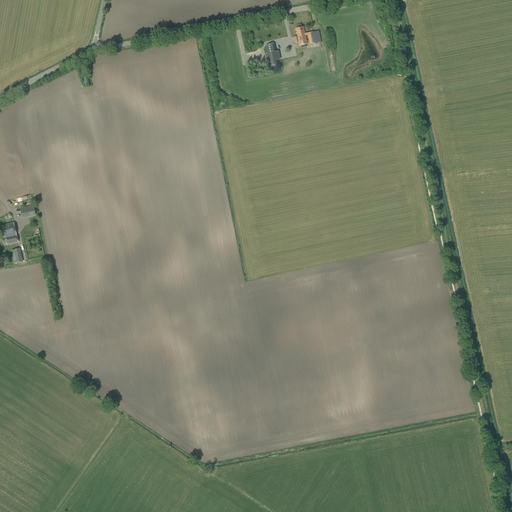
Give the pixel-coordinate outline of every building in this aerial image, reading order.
[(305,35),(305,36),(308,36),(310,45),(314,44),(314,43),(321,42),(319,31),(312,33),(312,31),(304,33),(303,27),(295,29),(297,37),(297,38),(300,37),(300,36),(305,35)] [(307,44),(305,36),(305,35),(300,36),(300,37),(297,38),(297,37),(293,38),(294,43),(298,42),(299,46),(307,44)] [(265,46),(267,54),(276,52),(274,45),(265,46)] [(295,65),(283,67),(285,79),(297,76),(295,65)] [(23,219),(36,216),(34,206),(21,209),(23,219)] [(18,242),(14,224),(0,226),(0,234),(1,239),(6,238),(7,244),(18,242)] [(22,262),(19,246),(9,248),(10,252),(11,252),(14,264),(22,262)]
